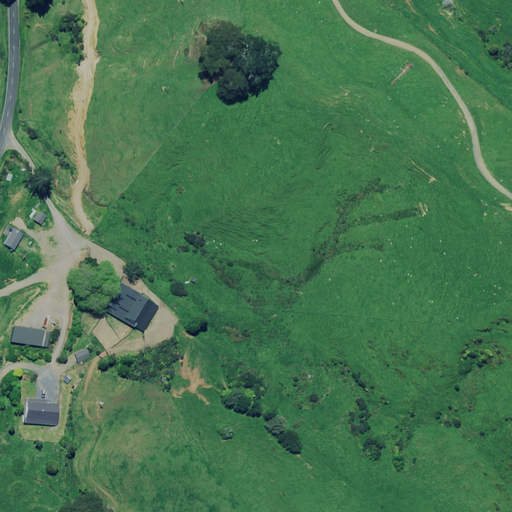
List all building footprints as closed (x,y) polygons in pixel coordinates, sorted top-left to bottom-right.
[(46,216),(38,211),(32,219),(40,225),(46,216)] [(22,233),(13,227),(3,244),(12,250),(22,233)] [(157,306),(119,282),(103,309),(132,327),(133,326),(142,331),(157,306)] [(45,331),(13,326),(11,343),(43,348),(45,331)] [(89,358),(86,349),(73,354),(77,363),(89,358)] [(70,378),(65,375),(62,380),(66,384),(70,378)] [(58,404),(26,401),(25,415),(23,415),(22,423),(56,425),(58,404)]
